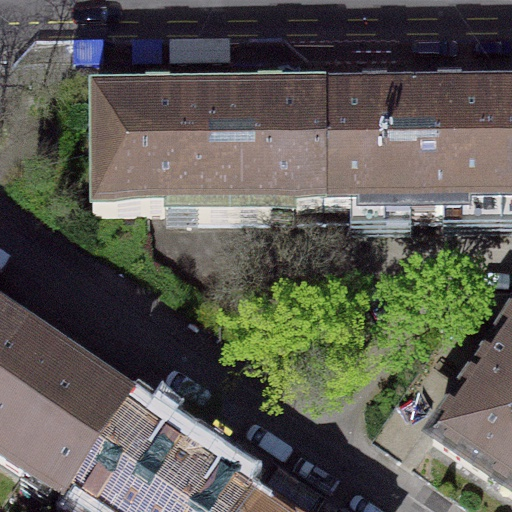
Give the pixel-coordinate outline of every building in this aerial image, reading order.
[(511,225),(511,94),(501,95),(502,225),(511,225)] [(502,225),(501,95),(411,96),(322,96),(323,227),(502,225)] [(166,228),(323,227),(322,96),(213,97),(92,99),(93,218),(166,217),(166,228)] [(511,329),(433,446),(470,471),(511,499),(511,329)] [(0,489),(32,511),(82,511),(138,433),(36,363),(0,337),(0,489)] [(252,511),(138,433),(82,511),(252,511)]
